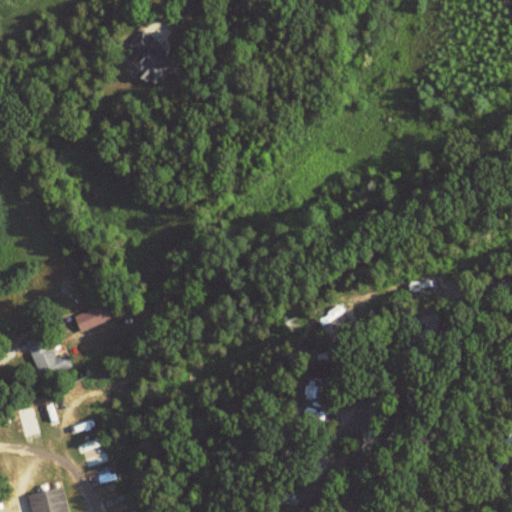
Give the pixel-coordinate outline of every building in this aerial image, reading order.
[(156,49),(160,44),(144,30),(129,46),(136,52),(128,61),(154,85),(173,65),(156,49)] [(71,316),(78,333),(112,320),(106,303),(71,316)] [(71,368),(65,353),(52,358),(43,333),(23,340),(38,380),(71,368)] [(319,362),(338,359),(336,350),(318,353),(319,362)] [(67,511),(62,487),(25,495),(28,511),(67,511)]
